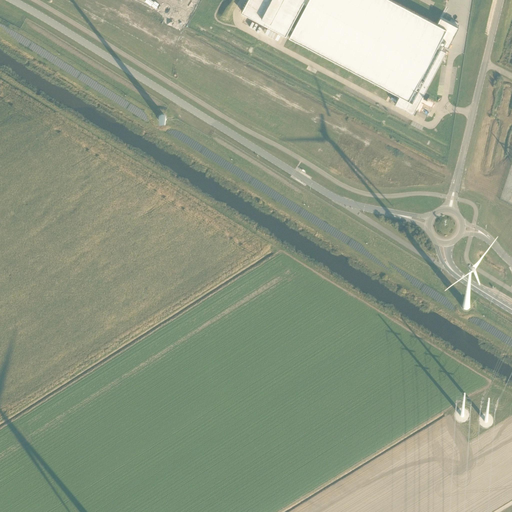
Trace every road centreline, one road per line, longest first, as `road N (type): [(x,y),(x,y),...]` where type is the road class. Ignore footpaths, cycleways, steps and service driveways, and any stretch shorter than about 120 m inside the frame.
road 1 (primary): [(11,0),(321,190),(388,213)]
road 2 (unclassified): [(449,210),(499,0)]
